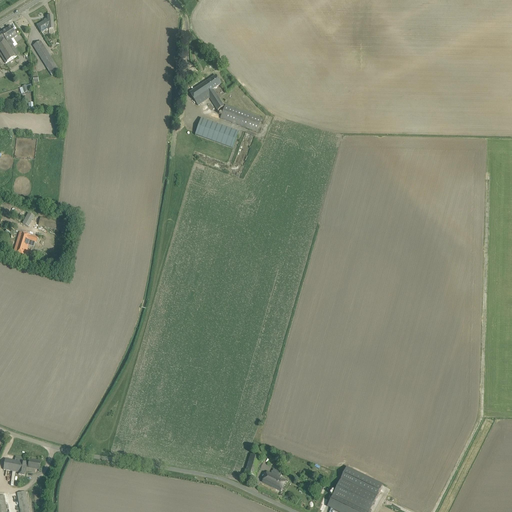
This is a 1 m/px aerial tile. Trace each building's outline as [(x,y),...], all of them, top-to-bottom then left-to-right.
[(54,30),(53,21),(53,17),(48,17),(48,20),(37,26),(42,33),(49,29),(49,30),(54,30)] [(17,36),(14,31),(11,27),(0,33),(0,54),(6,64),(17,57),(12,49),(14,48),(12,45),(14,44),(11,40),(17,36)] [(58,70),(41,41),(33,46),(51,75),(58,70)] [(224,106),(213,90),(221,84),(216,76),(190,93),(192,97),(196,103),(198,106),(210,99),(217,110),(224,106)] [(221,119),(258,133),(263,119),(226,105),(221,119)] [(239,132),(201,119),(195,135),(233,149),(239,132)] [(23,224),(29,227),(34,217),(33,216),(35,212),(31,210),(23,224)] [(39,226),(70,234),(72,225),(41,218),(39,226)] [(38,238),(25,234),(20,233),(15,252),(27,256),(29,250),(27,250),(30,241),(36,243),(38,238)] [(244,478),(254,481),(261,458),(251,455),(244,478)] [(26,465),(27,462),(21,461),(21,462),(5,459),(3,470),(19,473),(18,475),(24,476),(25,467),(26,465)] [(26,465),(25,467),(39,470),(41,462),(30,460),(29,466),(26,465)] [(266,467),(262,478),(281,488),(286,477),(266,467)] [(328,506),(339,511),(368,511),(376,496),(377,496),(383,484),(347,467),(328,506)] [(17,493),(20,511),(29,511),(26,492),(17,493)]
